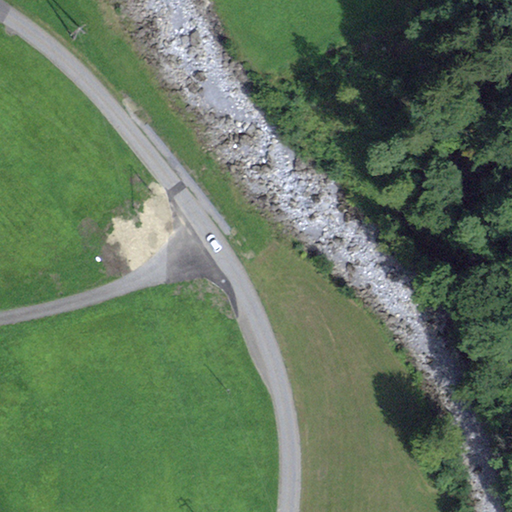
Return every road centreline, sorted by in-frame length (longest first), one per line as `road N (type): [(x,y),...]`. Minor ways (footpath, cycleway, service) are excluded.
road 1 (tertiary): [(0,12),(95,88),(240,283),(288,422),(288,511)]
road 2 (track): [(0,318),(126,284),(213,240)]
